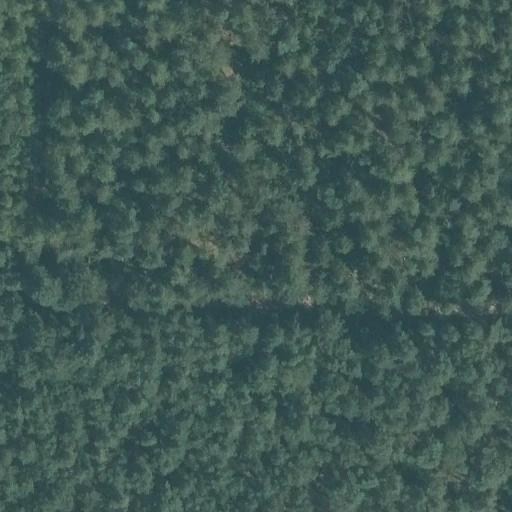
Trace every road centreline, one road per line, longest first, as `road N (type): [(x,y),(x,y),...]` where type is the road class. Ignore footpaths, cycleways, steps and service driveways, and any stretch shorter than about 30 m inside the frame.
road 1 (track): [(354,305),(0,291)]
road 2 (track): [(313,511),(355,377),(354,305)]
road 3 (track): [(354,305),(511,312)]
